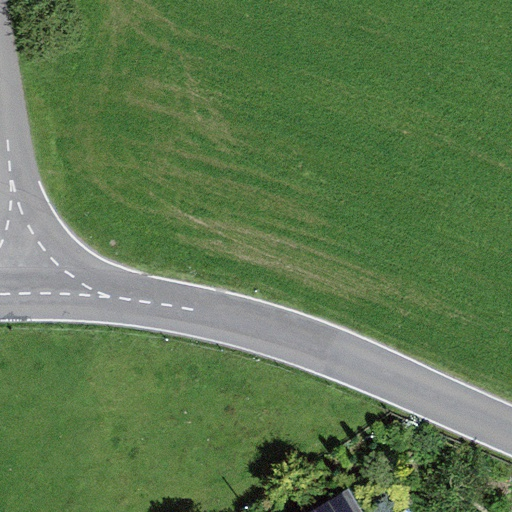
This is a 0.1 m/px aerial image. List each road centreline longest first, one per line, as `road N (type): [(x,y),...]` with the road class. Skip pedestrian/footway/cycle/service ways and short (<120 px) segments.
road 1 (unclassified): [(23,293),(103,296),(260,326),(511,430)]
road 2 (unclassified): [(23,293),(0,79)]
